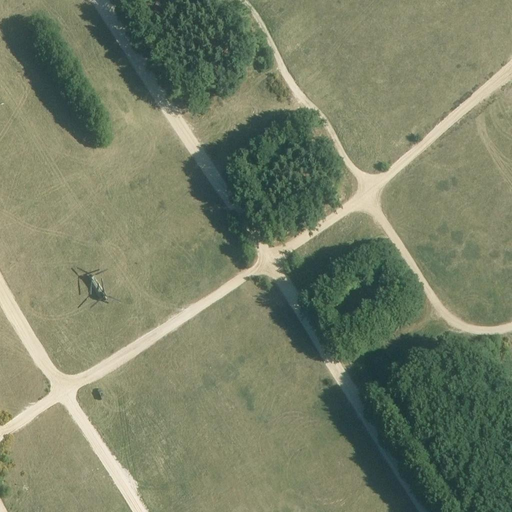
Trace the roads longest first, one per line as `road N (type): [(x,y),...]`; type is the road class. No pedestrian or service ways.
road 1 (track): [(0,435),(345,209),(511,69)]
road 2 (track): [(426,511),(97,0)]
road 3 (track): [(0,287),(139,511)]
road 4 (track): [(371,189),(293,87),(241,0)]
road 5 (track): [(365,194),(443,312),(472,329),(511,326)]
